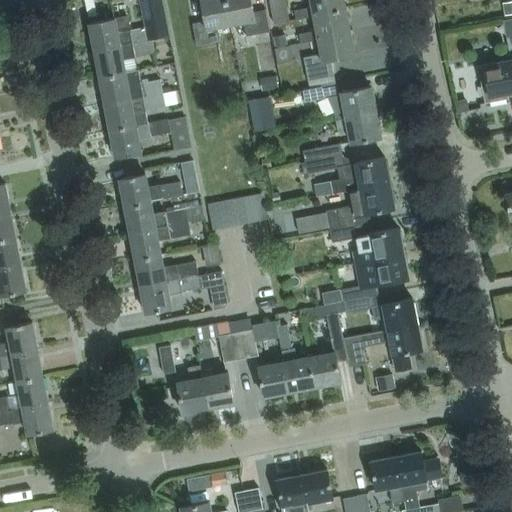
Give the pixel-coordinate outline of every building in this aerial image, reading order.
[(116,18),(90,23),(95,50),(153,39),(165,37),(170,36),(162,0),(138,0),(144,27),(143,27),(130,30),(128,16),(116,18)] [(231,24),(227,0),(202,0),(207,21),(193,24),(198,46),(222,41),(219,27),(231,24)] [(252,0),(227,0),(231,24),(244,22),(247,36),(270,31),(266,9),(254,11),(252,0)] [(284,0),(273,0),(269,1),(274,23),(288,20),(284,0)] [(298,19),(314,16),(313,14),(348,7),(346,0),(311,0),(313,7),(296,10),(298,19)] [(511,14),(511,0),(502,2),(504,16),(511,14)] [(95,7),(86,9),(88,16),(96,15),(95,7)] [(302,43),(319,39),(318,37),(352,31),(348,7),(313,14),(314,16),(317,30),(301,33),(302,43)] [(357,54),(352,31),(318,37),(319,39),(322,54),(306,57),(310,80),(336,75),(332,59),(357,54)] [(287,45),(285,34),(272,36),(274,47),(287,45)] [(483,65),(484,67),(478,68),(485,103),(508,99),(507,93),(511,91),(511,37),(507,38),(511,60),(483,65)] [(153,39),(95,50),(101,78),(126,72),(124,59),(136,57),(136,56),(156,52),(153,39)] [(272,43),(257,45),(260,68),(275,66),(272,43)] [(126,72),(101,78),(106,103),(164,92),(161,79),(141,83),(139,70),(126,72)] [(278,88),(275,75),(259,78),(262,91),(278,88)] [(303,89),(306,102),(329,97),(336,112),(337,120),(379,111),(375,91),(373,91),(372,86),(343,92),(339,93),(336,82),(303,89)] [(164,92),(106,103),(111,130),(149,122),(146,109),(166,105),(164,92)] [(466,97),(454,99),(456,111),(468,109),(466,97)] [(379,111),(337,120),(339,129),(350,127),(353,143),(382,138),(381,132),(383,132),(379,111)] [(169,118),(149,122),(111,130),(116,156),(142,151),(139,138),(171,132),(169,118)] [(303,149),(305,161),(342,154),(340,142),(303,149)] [(345,165),(342,154),(305,161),(301,161),(303,174),(337,167),(345,166),(345,165)] [(270,157),(261,159),(262,168),(272,167),(270,157)] [(334,193),(347,190),(393,181),(389,162),(387,162),(386,157),(370,160),(345,165),(345,166),(337,167),(340,180),(332,182),(334,193)] [(121,177),(127,204),(152,199),(184,193),(181,180),(162,184),(161,183),(149,185),(146,172),(121,177)] [(197,179),(185,181),(187,193),(199,191),(197,179)] [(0,210),(11,209),(6,181),(0,182),(0,210)] [(358,226),(358,224),(356,215),(396,207),(395,203),(397,202),(393,181),(347,190),(347,192),(351,191),(354,206),(328,212),(330,226),(331,231),(358,226)] [(253,194),(258,219),(269,217),(264,192),(253,194)] [(269,193),(270,202),(280,200),(279,192),(269,193)] [(243,196),(247,221),(258,219),(253,194),(243,196)] [(243,196),(232,198),(237,223),(247,221),(243,196)] [(237,223),(232,198),(221,200),(226,225),(237,223)] [(152,199),(127,204),(132,231),(190,220),(206,216),(204,203),(167,210),(167,209),(154,211),(152,199)] [(226,225),(221,200),(210,202),(215,227),(226,225)] [(11,209),(0,210),(0,238),(17,235),(11,209)] [(328,212),(320,213),(323,228),(330,226),(328,212)] [(190,220),(132,231),(137,258),(163,253),(160,239),(192,233),(190,220)] [(358,226),(331,231),(333,241),(358,236),(361,248),(356,249),(359,262),(363,261),(407,252),(403,232),(401,232),(400,227),(374,232),(372,222),(358,224),(358,226)] [(0,266),(22,262),(17,235),(0,238),(0,266)] [(407,252),(363,261),(359,262),(363,285),(343,289),(345,301),(370,296),(380,294),(378,284),(410,278),(409,273),(411,273),(407,252)] [(142,284),(168,279),(198,274),(199,274),(196,260),(165,266),(163,253),(137,258),(142,284)] [(295,273),(292,260),(279,263),(281,276),(295,273)] [(27,289),(22,262),(0,266),(0,283),(2,294),(27,289)] [(221,270),(208,272),(210,286),(217,292),(225,290),(221,270)] [(168,279),(142,284),(148,311),(173,306),(170,293),(201,287),(198,274),(168,279)] [(321,292),(324,304),(342,301),(340,289),(321,292)] [(380,294),(370,296),(374,319),(385,317),(387,330),(419,324),(415,303),(413,303),(412,298),(400,301),(398,291),(380,294)] [(338,312),(326,315),(327,317),(331,341),(343,339),(343,337),(338,312)] [(250,318),(228,322),(230,333),(231,333),(242,331),(252,329),(250,318)] [(8,326),(11,341),(0,342),(0,355),(39,348),(34,321),(8,326)] [(265,322),(252,325),(253,329),(255,340),(268,337),(265,322)] [(287,324),(277,326),(282,350),(292,348),(287,324)] [(345,337),(344,337),(349,364),(366,361),(363,344),(390,339),(393,354),(391,355),(392,356),(393,355),(396,371),(412,368),(409,352),(423,350),(422,344),(424,343),(420,324),(419,324),(387,330),(383,331),(346,338),(345,337)] [(252,329),(242,331),(247,358),(258,355),(255,340),(253,329),(252,329)] [(231,333),(236,360),(247,358),(242,331),(231,333)] [(230,333),(219,336),(224,362),(236,360),(231,333),(230,333)] [(171,345),(159,347),(164,374),(175,371),(171,345)] [(292,348),(282,350),(282,354),(290,392),(315,387),(309,356),(298,359),(295,347),(292,348)] [(321,347),(308,349),(309,356),(315,387),(336,383),(336,382),(341,381),(337,362),(335,351),(333,352),(322,354),(321,347)] [(39,348),(0,355),(0,369),(16,367),(19,379),(44,374),(39,348)] [(277,363),(258,366),(264,396),(269,395),(269,396),(290,392),(282,354),(276,356),(277,363)] [(190,380),(177,382),(183,412),(187,411),(188,412),(208,408),(201,371),(200,365),(187,367),(190,380)] [(212,369),(201,371),(208,408),(229,404),(229,403),(234,402),(228,372),(213,375),(212,369)] [(375,377),(377,391),(395,388),(393,373),(375,377)] [(0,397),(0,411),(49,401),(44,374),(19,379),(21,393),(0,397)] [(54,428),(49,401),(0,411),(0,425),(26,420),(29,433),(54,428)] [(423,451),(397,456),(406,500),(408,510),(404,510),(404,511),(441,511),(440,503),(420,507),(417,491),(428,489),(426,480),(442,477),(442,479),(444,479),(439,456),(438,456),(439,459),(424,461),(423,451)] [(377,489),(391,486),(394,503),(406,500),(397,456),(372,460),(377,489)] [(301,474),(307,503),(308,503),(334,498),(329,469),(301,474)] [(224,471),(210,474),(213,486),(226,483),(226,479),(224,471)] [(301,474),(277,479),(283,511),(309,511),(308,503),(307,503),(301,474)] [(241,511),(264,511),(263,506),(262,507),(258,487),(237,491),(241,511)] [(355,496),(358,511),(371,511),(368,494),(355,496)] [(345,498),(347,511),(358,511),(355,496),(345,498)] [(183,511),(229,511),(230,511),(226,511),(212,511),(211,501),(182,507),(183,511)]
